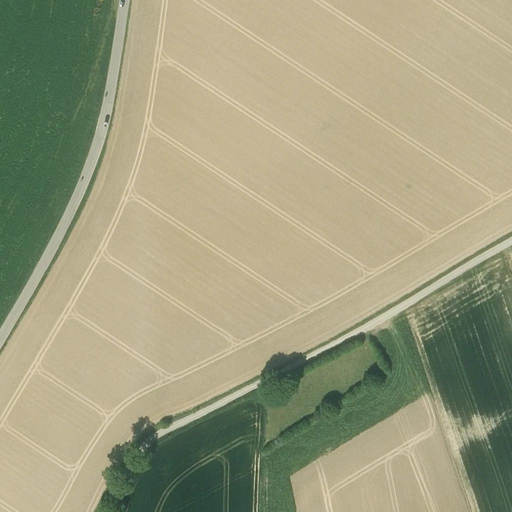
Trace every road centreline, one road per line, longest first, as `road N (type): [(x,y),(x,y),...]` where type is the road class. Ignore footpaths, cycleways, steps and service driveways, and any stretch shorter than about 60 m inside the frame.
road 1 (unclassified): [(104,511),(131,462),(159,433),(377,321),(511,240)]
road 2 (tertiary): [(0,337),(89,166),(123,0)]
